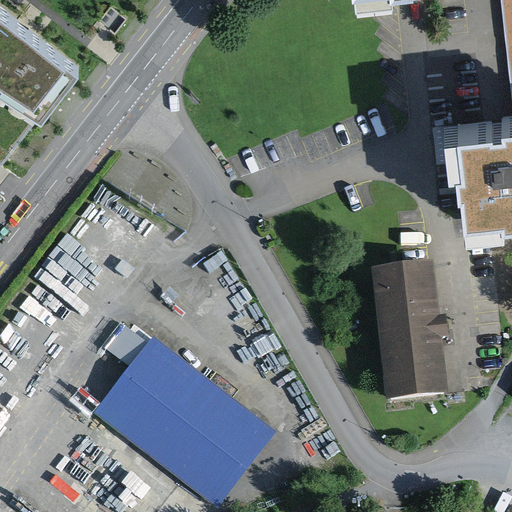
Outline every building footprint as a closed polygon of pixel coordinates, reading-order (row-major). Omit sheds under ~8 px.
[(0,4),(0,90),(40,116),(77,66),(0,4)] [(456,130),(463,189),(468,188),(472,224),(511,218),(511,119),(510,120),(511,126),(500,127),(500,125),(456,130)] [(438,266),(379,273),(394,401),(453,394),(447,340),(455,339),(452,319),(444,320),(438,266)] [(109,353),(126,366),(144,342),(127,329),(109,353)] [(273,437),(152,345),(98,415),(220,507),(273,437)]
